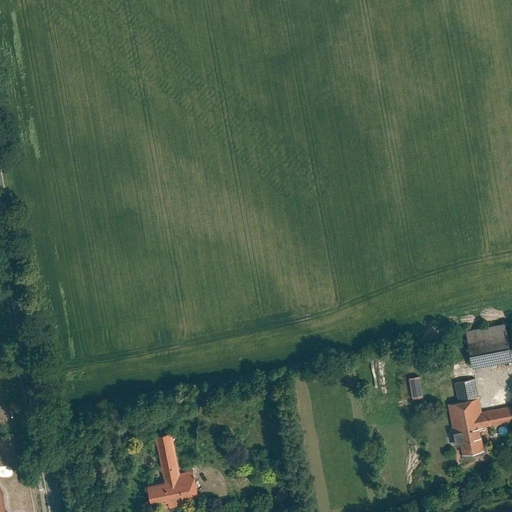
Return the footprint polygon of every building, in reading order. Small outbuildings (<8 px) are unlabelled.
[(455,330),(463,369),(505,360),(497,321),(455,330)] [(422,375),(411,376),(413,395),(424,394),(422,375)] [(444,396),(465,394),(463,377),(443,379),(444,396)] [(441,403),(452,457),(476,452),(471,428),(511,419),(511,409),(510,402),(471,410),(468,397),(441,403)] [(169,431),(152,435),(162,479),(144,483),(149,508),(196,498),(190,467),(178,470),(169,431)]
